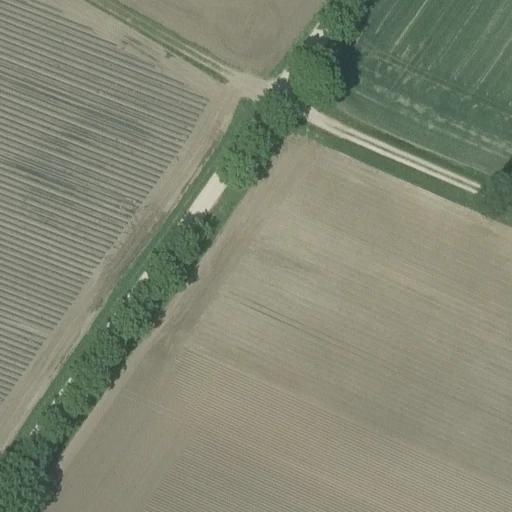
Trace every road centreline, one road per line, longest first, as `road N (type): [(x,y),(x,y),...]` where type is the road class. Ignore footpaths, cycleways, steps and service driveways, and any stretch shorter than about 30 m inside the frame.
road 1 (track): [(0,493),(276,100)]
road 2 (track): [(276,100),(511,208)]
road 3 (track): [(93,0),(276,100)]
road 4 (track): [(276,100),(347,0)]
